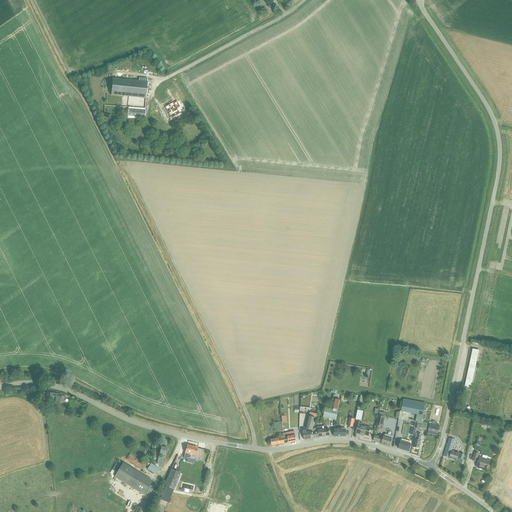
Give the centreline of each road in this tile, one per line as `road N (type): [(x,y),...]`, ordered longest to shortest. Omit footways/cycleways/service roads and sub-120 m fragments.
road 1 (unclassified): [(430,466),(447,419),(499,147),(488,108),(416,0)]
road 2 (unclassified): [(430,466),(353,441),(265,449),(200,439),(134,422),(50,384),(0,387)]
